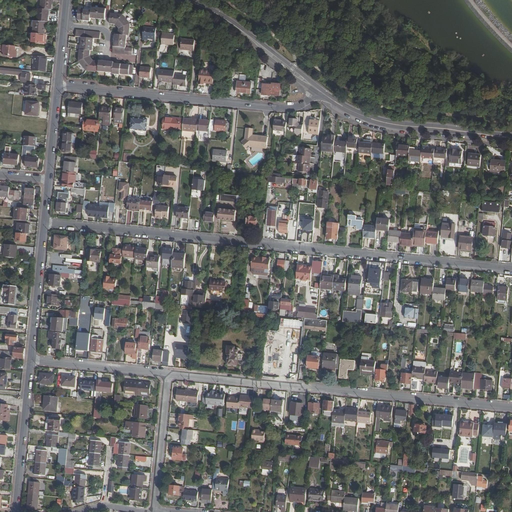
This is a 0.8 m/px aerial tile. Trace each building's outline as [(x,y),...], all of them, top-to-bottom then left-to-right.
[(48,10),(51,10),(51,0),(40,0),(40,9),(48,10)] [(91,18),(98,18),(99,9),(92,8),(91,11),(91,18)] [(45,22),(47,22),(48,10),(40,9),(37,9),(37,21),(45,22)] [(90,21),(91,18),(91,11),(84,10),(83,20),(90,21)] [(116,24),(123,15),(111,13),(111,18),(110,24),(116,24)] [(130,24),(123,15),(116,24),(120,29),(130,24)] [(37,21),(35,21),(34,22),(34,28),(32,28),(32,34),(44,35),(45,22),(37,21)] [(130,36),(131,24),(130,24),(120,29),(119,35),(127,36),(130,36)] [(156,40),(156,29),(144,28),(143,40),(148,41),(148,39),(151,39),(151,40),(156,40)] [(161,44),(168,45),(168,44),(174,45),(175,36),(174,35),(174,31),(164,30),(163,34),(162,34),(161,44)] [(46,40),(46,35),(44,35),(32,34),(31,33),(31,43),(44,44),(44,40),(46,40)] [(188,51),(188,53),(194,53),(195,42),(182,41),(181,51),(188,51)] [(12,57),(16,57),(16,52),(15,52),(15,47),(4,46),(3,56),(9,57),(9,58),(12,58),(12,57)] [(78,62),(90,57),(90,51),(80,50),(79,50),(78,62)] [(33,71),(45,73),(46,64),(45,64),(45,57),(35,56),(33,71)] [(86,71),(93,61),(90,57),(78,62),(85,71),(86,71)] [(98,72),(99,61),(93,61),(86,71),(98,72)] [(98,72),(105,72),(106,62),(99,61),(98,72)] [(106,62),(105,72),(113,73),(114,64),(114,63),(106,62)] [(113,74),(120,75),(120,74),(121,65),(114,64),(113,73),(113,74)] [(132,76),(133,75),(133,66),(130,66),(121,65),(120,74),(132,76)] [(140,67),(139,77),(150,78),(151,68),(140,67)] [(212,84),(213,70),(208,69),(208,71),(198,70),(197,85),(203,85),(203,83),(212,84)] [(160,70),(159,81),(174,82),(175,74),(175,72),(160,70)] [(21,73),(20,83),(25,83),(25,82),(29,83),(30,74),(21,73)] [(174,82),(174,85),(180,85),(180,87),(186,87),(187,76),(175,74),(174,82)] [(241,84),(237,84),(233,84),(232,92),(251,94),(252,83),(241,82),(241,84)] [(263,84),(263,95),(276,96),(285,96),(286,85),(277,85),(263,84)] [(25,96),(35,97),(36,86),(26,85),(25,96)] [(38,116),(39,103),(27,102),(26,115),(38,116)] [(78,114),(81,114),(82,103),(68,102),(67,113),(78,114)] [(112,109),(100,107),(99,118),(103,118),(110,119),(112,109)] [(124,108),(115,107),(114,123),(123,124),(124,108)] [(163,130),(179,131),(180,119),(164,118),(163,130)] [(317,136),(320,119),(310,118),(308,134),(317,136)] [(135,130),(145,131),(146,126),(148,126),(149,120),(130,119),(129,132),(135,132),(135,130)] [(197,132),(198,120),(190,119),(190,120),(183,120),(182,131),(197,132)] [(84,131),(98,132),(99,122),(85,120),(84,131)] [(210,121),(198,120),(197,132),(196,136),(209,137),(209,130),(210,121)] [(212,131),(224,132),(225,122),(210,120),(210,121),(209,130),(210,130),(212,131)] [(301,136),(303,128),(299,128),(296,125),(296,121),(290,121),(290,128),(293,129),(295,132),(295,135),(297,137),(299,136),(301,136)] [(285,132),(286,123),(282,123),(274,122),(273,131),(285,132)] [(254,129),(246,128),(245,138),(241,142),(247,150),(251,147),(267,149),(268,137),(253,135),(254,129)] [(64,132),(64,142),(72,143),(73,133),(64,132)] [(335,141),(335,137),(329,136),(329,139),(323,138),(321,152),(333,153),(334,151),(335,141)] [(23,146),(34,147),(35,138),(24,137),(23,146)] [(357,139),(348,138),(348,142),(347,147),(356,148),(357,139)] [(334,151),(346,153),(347,147),(348,142),(335,141),(334,151)] [(72,143),(64,142),(63,152),(71,153),(71,149),(72,143)] [(367,144),(360,143),(359,153),(371,154),(371,153),(372,143),(367,144)] [(384,155),(385,144),(372,143),(371,153),(379,154),(384,155)] [(409,149),(409,147),(397,145),(396,156),(408,157),(409,149)] [(23,146),(22,156),(26,157),(27,149),(34,150),(34,147),(23,146)] [(9,154),(10,148),(5,147),(3,164),(17,165),(18,155),(9,154)] [(214,149),(213,161),(227,163),(228,151),(214,149)] [(309,174),(310,166),(308,166),(309,158),(311,158),(311,150),(300,149),(300,157),(297,157),(297,165),(299,165),(298,173),(309,174)] [(421,158),(421,153),(414,152),(414,150),(409,149),(408,157),(408,162),(420,163),(421,158)] [(434,158),(435,150),(422,149),(421,153),(421,158),(434,160),(434,158)] [(446,159),(447,152),(435,150),(434,158),(446,159)] [(460,169),(462,154),(450,153),(448,168),(460,169)] [(467,168),(480,169),(481,158),(468,156),(467,168)] [(26,166),(38,167),(39,158),(26,157),(26,166)] [(65,162),(64,172),(74,173),(75,168),(76,168),(76,163),(76,161),(73,160),(73,162),(65,162)] [(505,172),(505,161),(492,160),(491,171),(505,172)] [(157,165),(156,165),(156,174),(155,181),(158,181),(158,184),(167,185),(168,176),(165,176),(166,166),(157,165)] [(74,173),(64,172),(63,177),(63,187),(71,188),(85,189),(85,183),(74,182),(75,178),(74,178),(74,173)] [(281,178),(281,174),(277,174),(277,177),(270,176),(270,182),(277,183),(277,184),(281,185),(281,181),(282,178),(281,178)] [(177,177),(168,176),(167,185),(176,186),(177,177)] [(206,180),(193,180),(192,190),(204,191),(206,180)] [(318,190),(319,181),(311,181),(310,190),(314,190),(318,190)] [(129,183),(120,182),(119,192),(122,192),(121,201),(127,201),(129,183)] [(0,186),(0,195),(9,197),(10,191),(10,187),(0,186)] [(35,190),(25,189),(24,202),(24,208),(27,209),(30,209),(31,209),(34,209),(35,190)] [(9,197),(9,199),(19,200),(20,192),(10,191),(9,197)] [(58,193),(57,203),(67,204),(67,199),(69,199),(69,194),(69,193),(69,192),(66,191),(65,193),(58,193)] [(317,208),(328,209),(329,192),(319,191),(318,200),(318,201),(317,208)] [(501,207),(505,207),(505,200),(480,197),(480,205),(483,205),(501,207)] [(140,200),(141,199),(128,198),(127,210),(132,210),(132,209),(139,210),(140,200)] [(153,206),(153,202),(140,200),(139,210),(152,211),(153,206)] [(67,204),(57,203),(56,212),(65,212),(65,214),(68,214),(68,211),(66,211),(67,204)] [(87,216),(98,217),(99,208),(99,204),(96,204),(94,205),(94,207),(89,206),(89,207),(87,207),(87,210),(88,210),(87,216)] [(108,213),(114,214),(115,205),(109,204),(109,208),(104,208),(103,209),(99,208),(98,217),(108,218),(108,213)] [(483,205),(483,212),(500,214),(501,207),(483,205)] [(165,207),(153,206),(152,211),(152,217),(156,217),(156,219),(162,219),(162,217),(163,217),(165,207)] [(190,208),(178,207),(177,217),(189,218),(190,208)] [(15,208),(15,211),(14,217),(14,220),(29,221),(30,209),(27,209),(24,208),(17,208),(15,208)] [(231,210),(226,209),(219,209),(218,219),(236,221),(237,210),(231,210)] [(276,227),(278,211),(269,210),(268,226),(276,227)] [(214,223),(215,214),(205,213),(204,222),(214,223)] [(355,227),(356,220),(356,216),(349,215),(348,226),(355,227)] [(246,227),(251,227),(251,225),(256,226),(257,218),(247,217),(246,227)] [(390,220),(378,219),(377,228),(377,230),(389,231),(390,220)] [(288,233),(289,228),(289,222),(280,221),(279,232),(288,233)] [(327,238),(338,240),(339,228),(340,223),(328,222),(327,238)] [(456,225),(443,223),(441,238),(454,240),(456,225)] [(20,224),(20,233),(30,234),(31,234),(32,225),(20,224)] [(483,236),(496,237),(496,227),(484,226),(483,236)] [(509,233),(511,233),(511,226),(510,226),(509,228),(505,227),(505,231),(504,231),(503,238),(509,238),(509,233)] [(376,239),(377,230),(377,228),(364,227),(363,237),(376,239)] [(427,228),(414,227),(414,232),(413,235),(412,246),(417,246),(417,245),(425,246),(426,242),(426,233),(427,232),(427,230),(427,228)] [(400,242),(401,234),(401,232),(389,231),(388,242),(400,242)] [(439,234),(427,232),(426,233),(426,242),(438,244),(439,234)] [(30,234),(20,233),(19,241),(29,242),(30,234)] [(412,246),(413,235),(401,234),(400,242),(400,245),(412,246)] [(55,236),(55,242),(54,249),(67,250),(68,237),(60,236),(55,236)] [(460,249),(472,250),(473,238),(461,237),(460,249)] [(6,244),(5,244),(4,256),(16,257),(17,252),(15,252),(16,245),(11,245),(6,244)] [(136,248),(136,247),(123,245),(122,256),(135,258),(136,248)] [(148,256),(148,250),(136,248),(135,258),(135,259),(147,261),(148,256)] [(120,257),(121,250),(113,249),(112,257),(110,257),(110,263),(121,264),(121,257),(120,257)] [(173,252),(173,250),(164,249),(163,259),(167,259),(166,264),(172,265),(173,254),(173,252)] [(87,261),(100,262),(101,251),(88,250),(87,261)] [(73,265),(79,266),(80,255),(64,253),(63,263),(71,264),(71,261),(73,261),(73,265)] [(184,269),(185,255),(173,254),(172,265),(172,267),(184,269)] [(159,268),(161,257),(148,256),(147,261),(147,267),(159,268)] [(260,259),(252,258),(251,274),(264,276),(266,276),(268,276),(270,259),(266,259),(266,258),(260,257),(260,259)] [(322,272),(323,260),(320,260),(320,262),(313,261),(313,267),(313,268),(312,272),(322,272)] [(304,266),(297,265),(296,279),(302,279),(302,281),(307,281),(308,268),(304,267),(304,266)] [(61,273),(74,275),(75,271),(61,269),(61,267),(53,266),(53,272),(61,273)] [(372,287),(380,287),(381,271),(369,270),(368,282),(372,283),(372,287)] [(53,272),(51,272),(50,285),(52,286),(55,286),(60,286),(61,280),(61,278),(61,273),(53,272)] [(334,278),(334,276),(322,275),(321,285),(321,288),(333,289),(334,278)] [(109,279),(104,278),(104,288),(116,289),(117,279),(112,279),(111,279),(111,280),(109,280),(109,279)] [(345,291),(347,280),(334,278),(333,289),(345,291)] [(403,280),(402,291),(412,292),(413,291),(418,292),(419,279),(405,278),(405,280),(403,280)] [(358,290),(359,279),(350,279),(349,289),(358,290)] [(434,288),(434,280),(422,279),(420,295),(433,296),(434,288)] [(465,280),(459,279),(459,281),(459,291),(468,291),(468,281),(464,281),(465,280)] [(446,289),(446,290),(455,290),(456,281),(447,280),(446,288),(446,289)] [(211,290),(225,291),(226,282),(211,281),(211,290)] [(484,286),(484,282),(472,281),(471,291),(483,292),(484,286)] [(189,307),(193,307),(193,304),(194,293),(194,291),(191,290),(192,283),(186,282),(186,283),(183,283),(182,295),(190,296),(189,303),(189,307)] [(6,305),(15,305),(17,287),(4,286),(4,292),(7,293),(6,305)] [(483,293),(489,294),(492,294),(493,286),(484,286),(483,292),(483,293)] [(508,300),(509,288),(499,287),(498,299),(508,300)] [(433,296),(433,298),(445,300),(446,290),(446,289),(435,288),(434,288),(433,296)] [(206,301),(207,295),(206,294),(196,293),(194,293),(193,304),(193,307),(197,308),(198,303),(206,304),(206,301)] [(58,295),(49,294),(48,305),(60,306),(60,301),(58,301),(58,295)] [(280,316),(284,316),(285,309),(286,309),(286,305),(291,306),(292,300),(282,299),(281,313),(280,316)] [(205,309),(213,309),(214,302),(206,301),(206,304),(205,309)] [(381,307),(380,318),(383,318),(391,319),(392,303),(388,303),(388,308),(381,307)] [(268,311),(268,307),(256,305),(255,313),(268,315),(268,311)] [(17,311),(17,309),(0,307),(0,314),(9,315),(8,327),(16,328),(18,316),(17,316),(18,312),(17,311)] [(404,317),(417,319),(419,308),(405,307),(404,317)] [(305,318),(317,319),(318,315),(315,315),(316,308),(312,308),(312,311),(308,310),(306,310),(305,318)] [(75,311),(60,310),(60,318),(78,319),(78,311),(75,310),(75,311)] [(192,324),(193,311),(183,310),(183,323),(192,324)] [(297,317),(305,318),(306,310),(299,310),(299,314),(298,314),(297,317)] [(344,311),(343,323),(362,323),(363,310),(357,310),(357,312),(344,311)] [(267,323),(268,315),(255,313),(243,312),(242,315),(243,316),(243,317),(245,317),(245,318),(250,319),(250,318),(255,318),(255,322),(267,323)] [(112,327),(119,327),(119,326),(127,326),(128,318),(119,317),(119,319),(113,318),(112,327)] [(64,319),(53,318),(52,332),(62,333),(64,319)] [(317,319),(305,318),(304,323),(304,326),(326,328),(327,320),(318,319),(317,319)] [(61,344),(62,333),(52,332),(49,331),(48,338),(53,339),(52,348),(61,349),(61,344)] [(6,344),(14,345),(15,340),(17,340),(18,336),(7,334),(6,344)] [(77,341),(76,351),(86,352),(86,345),(83,345),(84,335),(79,334),(78,341),(77,341)] [(92,352),(103,353),(104,340),(99,339),(99,336),(93,335),(92,339),(93,339),(92,352)] [(139,344),(139,349),(150,350),(151,345),(148,345),(149,338),(140,337),(140,339),(139,344)] [(273,362),(277,362),(280,360),(283,358),(284,356),(285,353),(285,350),(285,346),(283,343),(280,340),(276,339),(272,339),(269,340),(265,342),(263,345),(262,349),(262,353),(263,357),(266,360),(270,361),(273,362)] [(127,343),(125,353),(130,354),(134,354),(134,356),(133,359),(138,359),(138,354),(139,350),(139,349),(136,349),(137,344),(127,343)] [(175,354),(188,355),(189,345),(176,344),(175,354)] [(228,365),(237,366),(238,360),(242,360),(243,355),(239,354),(239,349),(236,348),(228,347),(227,354),(229,354),(228,365)] [(11,358),(24,359),(25,349),(15,348),(14,354),(0,353),(0,354),(0,356),(0,357),(1,357),(11,358)] [(153,361),(163,362),(164,351),(154,350),(153,361)] [(311,356),(309,356),(308,367),(319,368),(320,361),(323,362),(324,354),(320,353),(320,352),(313,351),(312,352),(311,356)] [(323,367),(335,369),(340,369),(341,357),(341,355),(330,354),(324,353),(324,354),(323,362),(323,367)] [(0,370),(10,371),(11,358),(1,357),(1,359),(0,370)] [(340,369),(339,378),(347,378),(348,375),(346,375),(346,369),(348,369),(355,370),(355,361),(354,360),(354,358),(341,357),(340,369)] [(360,374),(375,376),(376,362),(369,361),(369,358),(362,357),(360,374)] [(426,368),(413,367),(412,375),(412,379),(417,379),(417,380),(424,380),(425,371),(426,368)] [(376,381),(384,382),(385,372),(385,371),(384,371),(377,370),(376,381)] [(429,383),(437,383),(438,372),(425,371),(424,380),(429,381),(429,383)] [(500,380),(499,388),(501,388),(511,389),(511,385),(511,378),(504,378),(504,371),(501,371),(500,374),(500,380)] [(463,374),(450,372),(450,379),(449,384),(462,385),(463,374)] [(0,385),(7,387),(8,375),(0,373),(0,385)] [(482,374),(475,373),(475,375),(474,390),(492,391),(493,381),(481,380),(482,374)] [(53,385),(54,375),(41,374),(40,384),(53,385)] [(401,383),(411,384),(412,379),(412,375),(401,374),(401,383)] [(462,385),(461,390),(474,391),(474,390),(475,375),(463,374),(462,385)] [(63,378),(62,381),(62,386),(75,387),(76,377),(63,376),(63,378)] [(438,390),(448,391),(449,384),(450,379),(439,378),(438,390)] [(97,391),(98,382),(82,381),(81,390),(97,391)] [(137,394),(138,382),(126,381),(125,393),(137,394)] [(113,384),(98,382),(97,391),(113,392),(113,384)] [(151,383),(138,382),(137,394),(142,395),(150,396),(151,383)] [(177,400),(198,402),(199,392),(178,390),(177,400)] [(208,393),(204,393),(203,403),(225,406),(226,394),(208,393)] [(56,396),(46,395),(45,409),(57,410),(58,397),(56,396)] [(233,397),(229,396),(228,408),(231,408),(240,409),(240,407),(241,399),(233,398),(233,397)] [(252,408),(253,397),(241,396),(241,399),(240,407),(252,408)] [(272,400),(264,399),(263,409),(271,410),(272,400)] [(271,410),(270,413),(275,413),(275,411),(281,411),(283,401),(272,400),(271,410)] [(334,411),(335,401),(324,400),(323,410),(334,411)] [(7,414),(8,404),(0,403),(0,419),(10,420),(10,414),(7,414)] [(319,413),(320,403),(310,403),(309,412),(319,413)] [(147,419),(148,405),(136,404),(134,417),(147,419)] [(381,405),(377,405),(376,416),(380,417),(386,418),(386,420),(392,421),(393,408),(391,408),(391,407),(381,405)] [(359,412),(359,409),(346,408),(346,410),(345,420),(358,422),(359,412)] [(341,411),(334,411),(333,421),(345,423),(345,420),(346,410),(342,410),(341,411)] [(407,421),(408,411),(398,410),(397,420),(396,420),(396,423),(401,424),(402,421),(407,421)] [(359,412),(358,422),(371,423),(371,413),(359,412)] [(195,415),(181,414),(180,418),(181,418),(180,421),(179,426),(180,426),(188,427),(190,427),(191,419),(194,420),(195,415)] [(437,414),(436,427),(455,428),(456,415),(437,414)] [(50,417),(49,431),(59,432),(60,432),(61,418),(50,417)] [(460,435),(474,436),(475,424),(467,423),(467,422),(462,421),(460,435)] [(147,437),(148,423),(129,422),(129,429),(136,430),(136,436),(147,437)] [(415,431),(426,433),(427,426),(425,423),(418,423),(416,425),(415,431)] [(495,423),(495,425),(494,437),(501,438),(502,435),(506,436),(507,424),(495,423)] [(495,425),(483,424),(483,436),(494,437),(495,425)] [(182,444),(190,445),(191,440),(193,441),(194,431),(188,430),(183,429),(182,436),(182,439),(182,444)] [(259,432),(259,430),(253,430),(252,440),(260,441),(260,442),(265,443),(265,433),(261,432),(259,432)] [(49,435),(48,447),(57,448),(58,436),(49,435)] [(302,436),(286,435),(285,444),(302,446),(302,436)] [(117,441),(118,438),(112,437),(111,447),(114,448),(113,454),(120,454),(130,455),(131,443),(117,441)] [(386,441),(381,440),(377,440),(377,452),(389,453),(390,441),(386,441)] [(91,453),(100,454),(102,441),(92,441),(91,453)] [(173,458),(186,460),(187,455),(183,454),(184,448),(174,447),(173,458)] [(450,450),(434,448),(433,457),(449,459),(450,450)] [(38,450),(36,463),(46,464),(48,451),(38,450)] [(99,466),(100,454),(91,453),(90,465),(99,466)] [(129,467),(130,455),(120,454),(119,466),(129,467)] [(331,459),(330,469),(335,470),(336,464),(340,464),(340,460),(338,459),(331,459)] [(349,460),(348,465),(348,468),(365,469),(366,462),(354,461),(349,460)] [(66,468),(74,469),(75,461),(66,461),(66,465),(66,468)] [(46,464),(36,463),(35,475),(45,475),(46,464)] [(470,472),(462,472),(462,480),(472,481),(476,481),(477,473),(470,472)] [(76,486),(86,487),(88,475),(77,474),(76,486)] [(134,487),(143,488),(144,475),(135,474),(134,487)] [(227,495),(229,479),(217,478),(216,490),(223,491),(223,494),(227,495)] [(29,495),(39,496),(40,483),(31,482),(29,495)] [(455,485),(454,496),(458,497),(458,499),(463,499),(463,496),(467,496),(468,487),(455,485)] [(85,500),(86,487),(76,486),(75,499),(85,500)] [(170,495),(179,495),(180,487),(171,486),(170,495)] [(131,505),(136,506),(136,500),(142,500),(143,488),(134,487),(132,499),(131,505)] [(182,496),(182,500),(196,501),(197,489),(183,487),(182,496)] [(294,501),(306,502),(307,489),(292,488),(290,501),(294,502),(294,501)] [(204,503),(211,504),(213,490),(206,490),(203,489),(202,500),(204,500),(204,503)] [(324,501),(325,491),(310,490),(309,501),(313,502),(313,500),(324,501)] [(344,503),(345,497),(345,496),(345,492),(346,492),(332,490),(332,501),(344,503)] [(363,493),(362,504),(375,505),(376,495),(363,493)] [(38,510),(39,496),(29,495),(28,509),(38,510)] [(282,510),(286,511),(287,501),(287,497),(278,496),(277,506),(282,507),(282,510)] [(344,503),(344,509),(358,510),(359,499),(348,498),(345,497),(344,503)] [(398,511),(400,502),(395,502),(395,504),(387,503),(387,509),(386,511),(398,511)]
